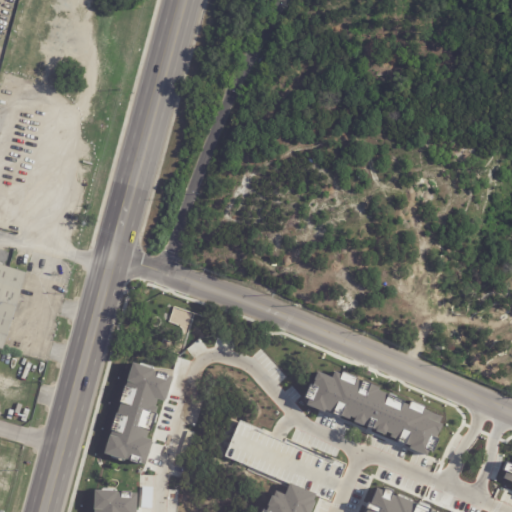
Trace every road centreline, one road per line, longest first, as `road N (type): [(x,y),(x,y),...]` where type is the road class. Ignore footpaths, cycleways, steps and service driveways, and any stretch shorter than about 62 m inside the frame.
road 1 (primary): [(181,0),(41,511)]
road 2 (residential): [(111,255),(168,269),(511,412)]
road 3 (residential): [(282,0),(235,93),(168,269)]
